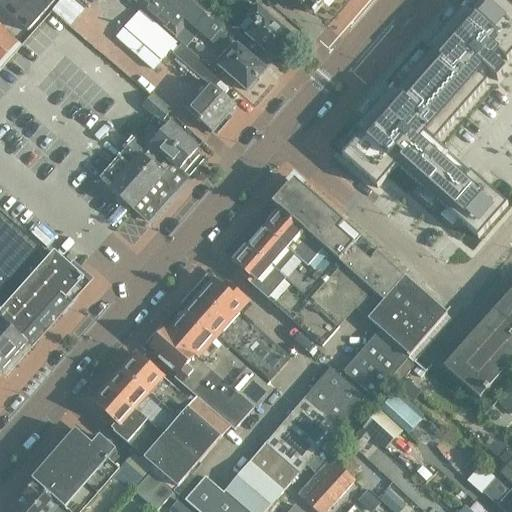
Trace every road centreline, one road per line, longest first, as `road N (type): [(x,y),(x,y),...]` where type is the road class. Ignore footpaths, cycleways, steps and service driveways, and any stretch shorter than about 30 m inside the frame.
road 1 (secondary): [(0,450),(273,138)]
road 2 (unclassified): [(286,150),(448,294),(511,222)]
road 3 (secondary): [(273,138),(394,0)]
